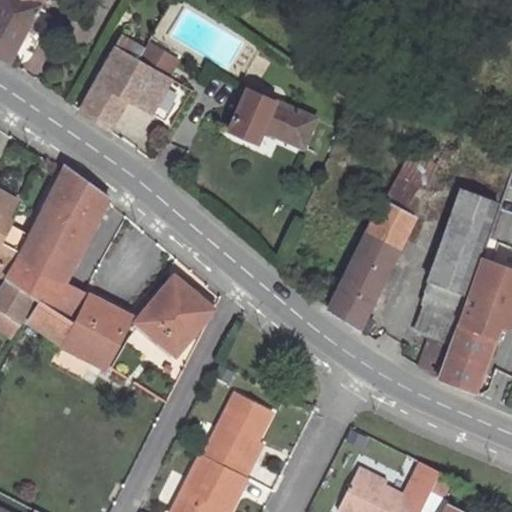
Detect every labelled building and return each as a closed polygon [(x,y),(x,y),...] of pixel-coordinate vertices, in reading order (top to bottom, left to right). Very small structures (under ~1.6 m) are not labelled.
[(0,0),(0,57),(8,62),(41,0),(0,0)] [(149,114),(170,79),(115,48),(80,110),(108,130),(125,101),(149,114)] [(191,91),(170,79),(149,114),(166,123),(176,106),(181,109),(191,91)] [(315,120),(246,90),(227,132),(255,145),(261,132),(303,149),(315,120)] [(411,213),(438,158),(411,145),(384,199),(411,213)] [(65,284),(108,204),(109,202),(64,170),(30,236),(9,225),(0,242),(20,253),(5,280),(8,282),(36,301),(40,304),(29,323),(63,346),(63,348),(105,369),(131,317),(89,296),(75,325),(51,310),(65,284)] [(463,295),(495,204),(459,190),(425,281),(431,283),(463,295)] [(0,192),(0,276),(5,280),(20,253),(0,242),(9,225),(12,220),(8,218),(17,203),(0,192)] [(384,199),(328,308),(359,327),(365,316),(415,216),(411,213),(384,199)] [(489,239),(439,379),(473,393),(499,325),(508,328),(511,318),(511,269),(494,262),(502,244),(489,239)] [(174,277),(153,302),(140,319),(136,323),(175,356),(213,311),(174,277)] [(0,314),(19,328),(36,301),(8,282),(0,294),(0,314)] [(447,340),(462,296),(463,295),(431,283),(414,328),(447,340)] [(51,310),(75,325),(89,296),(65,284),(51,310)] [(145,295),(132,312),(140,319),(153,302),(145,295)] [(0,332),(11,340),(19,328),(0,314),(0,332)] [(365,316),(359,327),(368,334),(374,321),(365,316)] [(257,441),(272,414),(234,394),(204,456),(247,478),(254,464),(247,460),(257,441)] [(254,464),(264,444),(257,441),(247,460),(254,464)] [(201,454),(171,511),(212,511),(215,507),(222,511),(223,511),(229,511),(247,478),(204,456),(201,454)] [(384,485),(356,471),(336,511),(339,511),(419,511),(440,472),(420,462),(403,495),(384,485)] [(388,479),(360,465),(356,471),(384,485),(388,479)]
